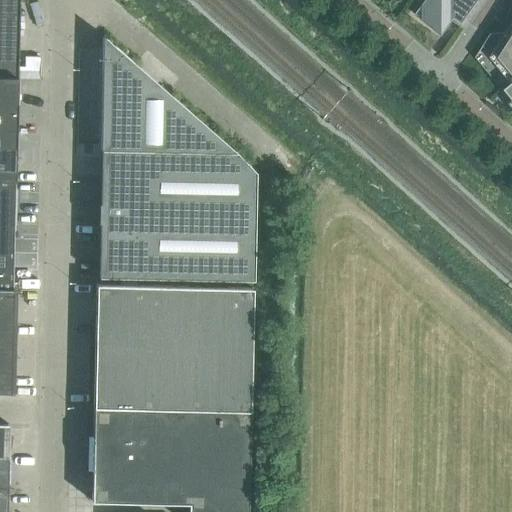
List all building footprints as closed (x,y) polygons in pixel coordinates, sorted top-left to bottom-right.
[(0,0),(0,76),(17,76),(18,0),(0,0)] [(453,20),(463,27),(482,0),(425,0),(415,15),(442,35),(453,20)] [(511,21),(506,32),(491,33),(475,56),(501,88),(505,88),(511,95),(511,21)] [(100,145),(97,277),(252,280),(255,171),(169,91),(103,33),(100,145)] [(0,129),(16,130),(17,76),(0,76),(0,129)] [(0,181),(14,182),(16,130),(0,129),(0,181)] [(0,289),(12,290),(13,236),(14,182),(0,181),(0,289)] [(187,503),(186,511),(245,511),(250,290),(95,287),(91,501),(187,503)] [(12,290),(0,289),(0,325),(11,326),(12,290)] [(11,326),(0,325),(0,394),(9,394),(11,326)] [(0,457),(8,457),(9,425),(0,424),(0,457)]
